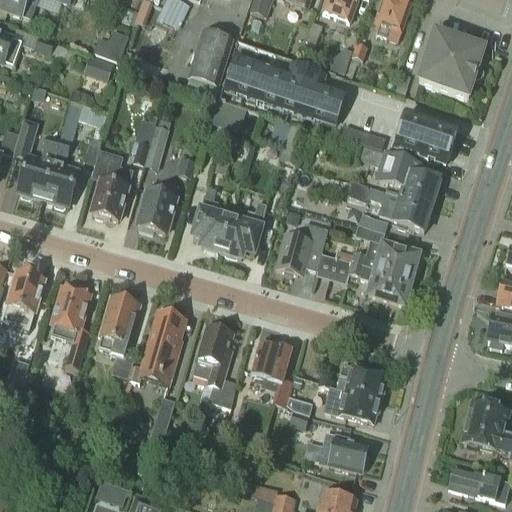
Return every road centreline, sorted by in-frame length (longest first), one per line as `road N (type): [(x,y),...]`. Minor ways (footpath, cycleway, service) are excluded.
road 1 (residential): [(435,359),(0,231)]
road 2 (tertiary): [(435,359),(511,104)]
road 3 (tertiary): [(395,511),(435,359)]
